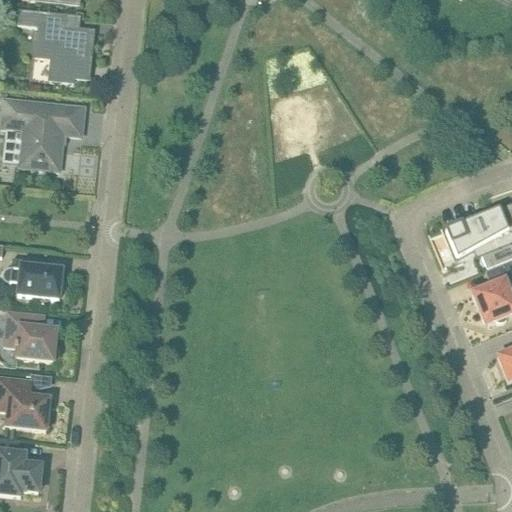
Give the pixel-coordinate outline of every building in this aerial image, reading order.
[(66,18),(46,16),(18,13),(16,28),(38,30),(35,60),(51,62),(49,84),(53,84),(73,86),(73,82),(86,83),(89,60),(85,60),(86,51),(90,51),(92,34),(65,31),(66,18)] [(83,112),(63,110),(4,103),(1,132),(23,134),(19,170),(59,175),(62,138),(80,140),(83,112)] [(511,206),(446,234),(457,262),(473,255),(476,262),(474,263),(474,264),(511,247),(511,206)] [(6,285),(9,286),(18,287),(17,299),(38,301),(44,305),(51,302),(58,303),(59,294),(60,294),(62,293),(64,290),(64,288),(64,285),(63,283),(61,282),(62,273),(45,272),(46,266),(12,262),(11,271),(8,271),(4,274),(3,277),(3,281),(6,285)] [(511,318),(511,263),(503,268),(484,275),(490,289),(471,296),(485,330),(511,318)] [(7,315),(3,349),(14,350),(14,352),(16,352),(15,362),(33,364),(53,366),(53,362),(56,360),(57,352),(54,349),(56,334),(43,333),(34,332),(35,318),(16,316),(7,315)] [(508,386),(511,384),(511,353),(497,360),(508,386)] [(0,413),(7,415),(5,430),(45,435),(46,432),(49,429),(50,419),(47,416),(49,403),(38,402),(29,401),(22,400),(24,383),(4,381),(0,380),(0,413)] [(0,498),(20,500),(21,494),(38,496),(38,490),(42,489),(43,479),(40,476),(41,470),(23,468),(24,459),(17,458),(18,445),(19,445),(19,444),(0,442),(0,498)]
